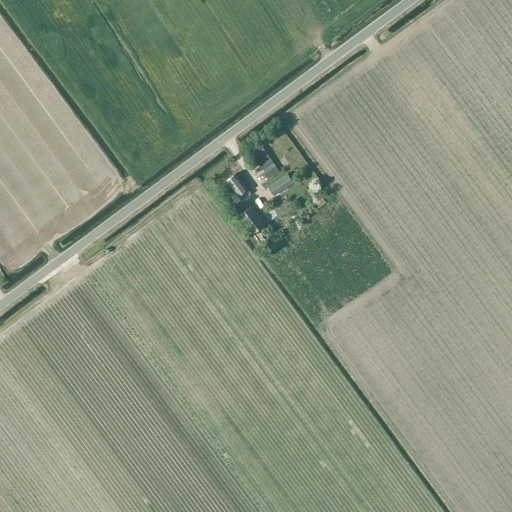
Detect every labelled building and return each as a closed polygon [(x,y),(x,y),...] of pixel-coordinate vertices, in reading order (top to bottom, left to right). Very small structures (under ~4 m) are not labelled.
[(268,136),(248,149),(269,179),(279,172),(262,147),(271,141),(268,136)] [(287,173),(268,187),(274,196),(294,183),(287,173)] [(226,180),(236,194),(231,198),(236,204),(241,200),(242,201),(251,194),(236,174),(226,180)] [(319,209),(326,203),(314,185),(305,191),(319,209)] [(251,205),(238,216),(252,234),(266,225),(251,205)]
